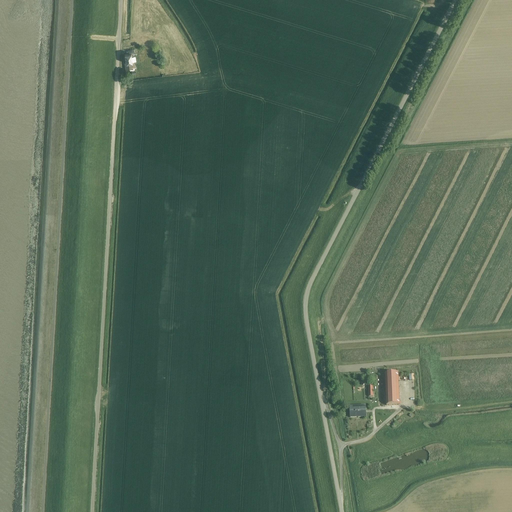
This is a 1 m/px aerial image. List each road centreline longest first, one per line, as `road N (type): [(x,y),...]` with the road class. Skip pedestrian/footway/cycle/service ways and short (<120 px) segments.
road 1 (unclassified): [(342,511),(306,297),(453,0)]
road 2 (tertiary): [(92,511),(121,0)]
